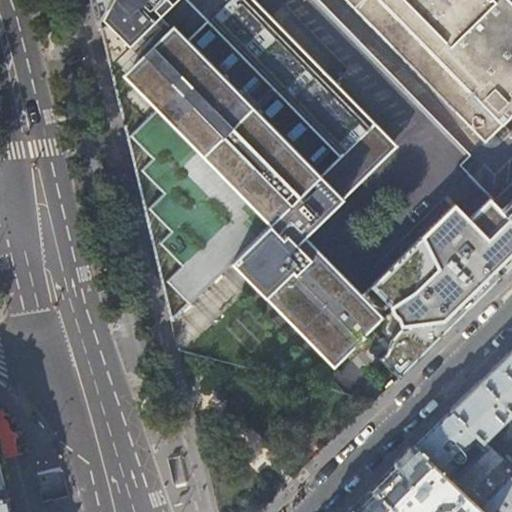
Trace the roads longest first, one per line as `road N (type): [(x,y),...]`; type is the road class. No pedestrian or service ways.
road 1 (residential): [(511,307),(301,511)]
road 2 (secondary): [(0,25),(49,252)]
road 3 (secondary): [(49,252),(82,391)]
road 4 (secondary): [(82,391),(111,511)]
